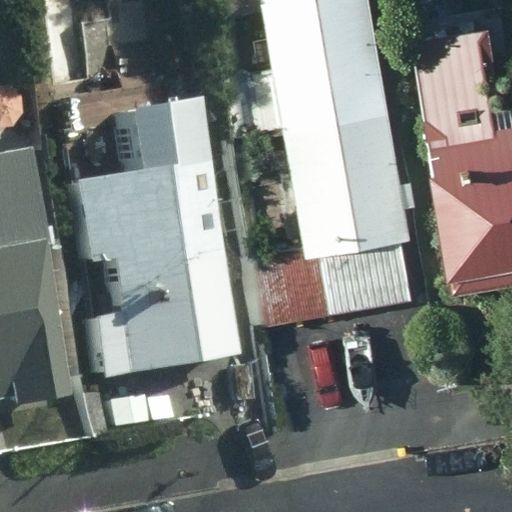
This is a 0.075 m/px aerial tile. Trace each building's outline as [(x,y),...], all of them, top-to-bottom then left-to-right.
[(391,104),(373,0),(268,0),(287,120),(391,104)] [(403,35),(440,289),(511,277),(511,122),(509,100),(484,104),(477,67),(490,66),(484,21),(403,35)] [(199,257),(166,88),(89,101),(101,161),(47,173),(64,258),(80,254),(90,307),(67,313),(78,376),(230,346),(213,256),(199,257)] [(414,238),(391,104),(287,120),(307,241),(310,256),(407,240),(414,238)] [(0,396),(40,389),(11,241),(18,239),(0,152),(0,396)] [(310,256),(307,241),(244,251),(256,324),(417,298),(407,240),(310,256)]
